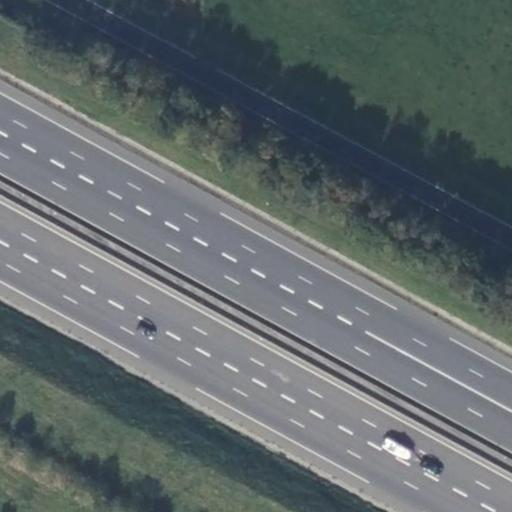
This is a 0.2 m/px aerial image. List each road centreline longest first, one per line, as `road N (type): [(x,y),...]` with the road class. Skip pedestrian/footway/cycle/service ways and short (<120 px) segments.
road 1 (trunk): [(0,241),(495,511)]
road 2 (trunk): [(315,305),(0,133)]
road 3 (trunk): [(511,431),(355,346),(315,305)]
road 4 (trunk): [(511,392),(373,317),(315,305)]
